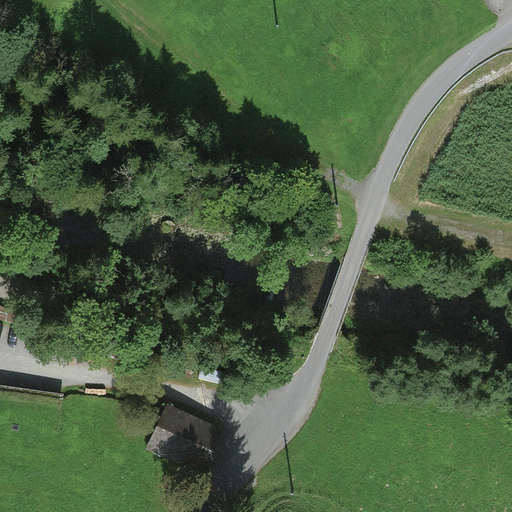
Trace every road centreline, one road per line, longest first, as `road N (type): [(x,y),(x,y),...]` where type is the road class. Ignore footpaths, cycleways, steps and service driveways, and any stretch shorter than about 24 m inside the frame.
road 1 (unclassified): [(202,511),(286,407),(324,343),(378,189),(418,108),(450,71),(511,31)]
road 2 (track): [(0,357),(286,407)]
